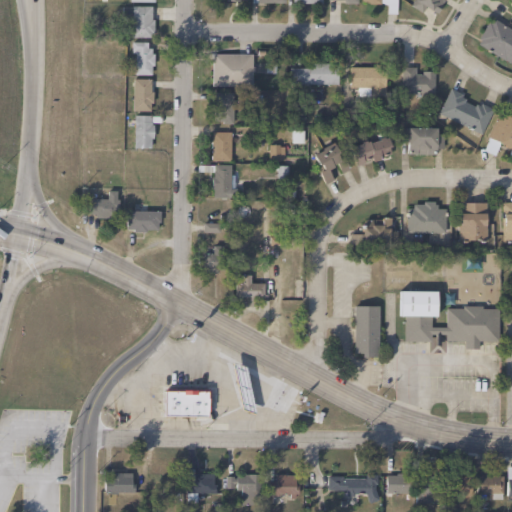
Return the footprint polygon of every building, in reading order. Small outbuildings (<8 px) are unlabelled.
[(395,0),(395,13),(385,13),(385,2),(362,2),(362,0),(395,0)] [(442,0),(435,13),(426,8),(423,13),(409,5),(412,0),(442,0)] [(153,5),(153,36),(127,36),(127,5),(153,5)] [(511,64),(473,44),(488,17),(511,29),(511,64)] [(152,74),(130,74),(130,42),(152,42),(152,74)] [(211,86),(211,53),(250,53),(250,86),(211,86)] [(288,85),(288,64),(336,64),(336,85),(288,85)] [(349,67),(383,67),(383,93),(349,93),(349,67)] [(432,68),(432,95),(401,95),(401,69),(432,68)] [(151,78),(151,110),(130,110),(130,78),(151,78)] [(481,133),(436,115),(447,89),(492,107),(481,133)] [(234,124),(214,124),(214,103),(234,103),(234,124)] [(481,150),(496,110),(511,116),(511,150),(499,146),(496,155),(481,150)] [(152,148),(132,148),(132,114),(152,114),(152,148)] [(431,154),(404,154),(404,127),(441,127),(441,145),(431,145),(431,154)] [(209,160),(209,131),(228,131),(228,160),(209,160)] [(348,145),(385,135),(390,155),(353,165),(348,145)] [(324,183),(307,156),(331,142),(347,168),(340,173),(335,165),(326,170),(331,179),(324,183)] [(209,197),(210,164),(228,164),(228,197),(209,197)] [(115,191),(115,218),(89,218),(89,199),(106,199),(106,191),(115,191)] [(511,200),(511,240),(500,240),(500,201),(511,200)] [(404,232),(404,202),(435,202),(435,208),(443,208),(443,232),(404,232)] [(457,241),(457,202),(484,202),(484,241),(457,241)] [(157,230),(125,230),(125,206),(146,206),(146,212),(157,212),(157,230)] [(388,227),(396,227),(396,244),(350,244),(349,234),(360,233),(360,218),(388,218),(388,227)] [(201,252),(222,252),(222,273),(201,273),(201,252)] [(234,298),(234,277),(250,277),(250,283),(261,283),(261,298),(234,298)] [(497,306),(496,340),(477,340),(477,348),(463,348),(463,340),(444,340),(444,335),(429,334),(429,341),(403,341),(403,318),(398,318),(398,290),(436,290),(435,316),(429,316),(429,326),(445,326),(445,306),(497,306)] [(352,357),(352,305),(377,305),(377,357),(352,357)] [(253,364),(245,378),(213,359),(221,345),(253,364)] [(206,418),(168,418),(168,386),(206,386),(206,418)] [(132,492),(102,492),(102,481),(109,481),(109,472),(132,472),(132,492)] [(214,494),(187,494),(187,473),(214,473),(214,494)] [(178,474),(178,490),(143,490),(143,474),(178,474)] [(259,474),(259,504),(238,504),(238,492),(225,492),(225,474),(259,474)] [(266,474),(296,474),(296,496),(266,496),(266,474)] [(475,494),(475,474),(501,474),(501,494),(475,494)] [(384,493),(384,475),(408,475),(408,493),(384,493)] [(374,476),(374,501),(364,501),(365,492),(326,492),(326,476),(374,476)] [(470,495),(450,495),(450,476),(470,476),(470,495)] [(437,502),(414,502),(414,480),(437,480),(437,502)]
